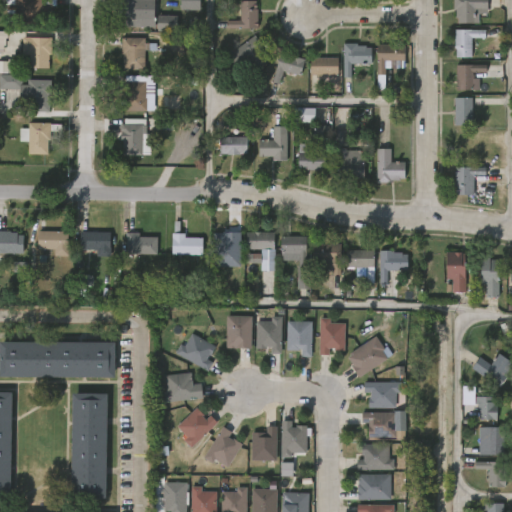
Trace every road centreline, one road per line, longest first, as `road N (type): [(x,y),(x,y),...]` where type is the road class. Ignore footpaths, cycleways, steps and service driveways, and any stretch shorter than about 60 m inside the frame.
road 1 (residential): [(0,192),(243,193),(334,214),(511,228)]
road 2 (residential): [(432,0),(427,218)]
road 3 (residential): [(243,391),(331,391),(328,511)]
road 4 (residential): [(92,0),(88,195)]
road 5 (residential): [(304,15),(432,16)]
